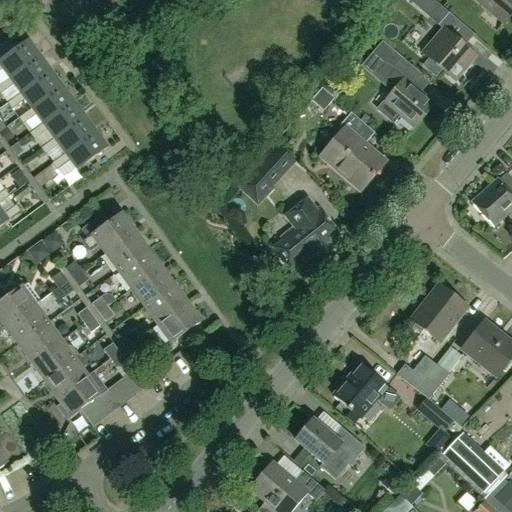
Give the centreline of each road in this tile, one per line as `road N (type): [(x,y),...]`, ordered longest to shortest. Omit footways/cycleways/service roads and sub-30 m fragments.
road 1 (residential): [(165,511),(418,217)]
road 2 (residential): [(76,480),(207,378)]
road 3 (residential): [(418,217),(511,106)]
road 4 (residential): [(511,292),(418,217)]
